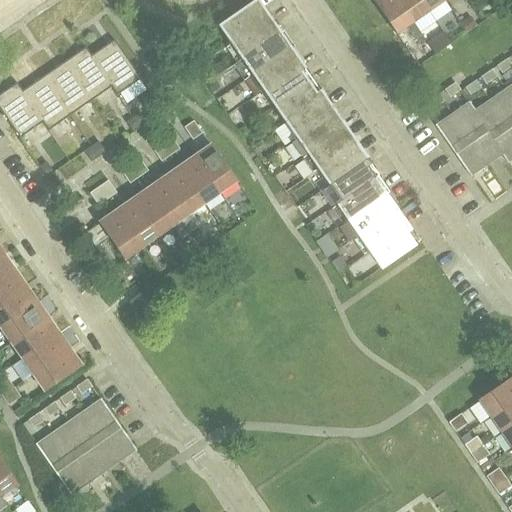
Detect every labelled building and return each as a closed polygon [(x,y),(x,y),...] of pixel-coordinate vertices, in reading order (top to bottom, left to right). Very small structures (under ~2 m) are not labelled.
[(413,25),(396,0),(372,0),(397,36),(413,25)] [(420,0),(396,0),(413,25),(429,13),(420,0)] [(443,0),(420,0),(429,13),(445,2),(443,0)] [(269,18),(257,1),(220,27),(232,44),(269,18)] [(232,44),(242,60),(280,34),(269,18),(232,44)] [(471,18),(461,25),(467,34),(477,27),(471,18)] [(242,60),(253,75),(291,49),(280,34),(242,60)] [(107,45),(91,56),(91,57),(112,87),(111,88),(117,96),(141,79),(114,40),(112,42),(107,45)] [(91,102),(111,88),(112,87),(91,57),(91,56),(86,48),(81,51),(77,54),(64,63),(91,102)] [(264,91),(302,65),(291,49),(253,75),(264,91)] [(511,64),(508,58),(497,66),(502,74),(511,66),(511,64)] [(222,62),(210,70),(215,78),(228,70),(222,62)] [(70,116),(91,102),(64,63),(60,66),(56,69),(43,77),(70,116)] [(264,91),(275,107),(313,81),(302,65),(264,91)] [(492,70),(481,77),(486,85),(497,77),(492,70)] [(34,83),(22,91),(22,92),(43,123),(42,123),(48,131),(70,116),(43,77),(39,80),(34,83)] [(215,79),(207,85),(213,94),(221,89),(215,79)] [(313,81),(275,107),(286,123),(324,97),(313,81)] [(476,81),(465,88),(470,96),(481,88),(476,81)] [(0,110),(4,116),(7,120),(12,128),(20,139),(42,123),(43,123),(22,92),(22,91),(17,83),(0,94),(0,110)] [(445,91),(450,98),(460,91),(455,84),(445,91)] [(511,97),(507,90),(491,101),(511,132),(511,97)] [(439,95),(429,102),(433,109),(444,102),(439,95)] [(286,123),(297,138),(335,112),(324,97),(286,123)] [(509,163),(511,161),(511,132),(491,101),(475,111),(504,155),(509,163)] [(469,103),(453,114),(488,166),(504,155),(475,111),(469,103)] [(346,128),(335,112),(297,138),(308,154),(346,128)] [(140,113),(133,118),(140,128),(147,124),(140,113)] [(488,166),(453,114),(436,126),(471,178),(488,166)] [(133,133),(140,128),(133,118),(126,123),(133,133)] [(195,122),(185,128),(194,140),(203,134),(195,122)] [(308,154),(319,170),(357,144),(346,128),(308,154)] [(163,143),(171,155),(181,149),(172,137),(163,143)] [(98,142),(91,147),(99,157),(106,152),(98,142)] [(154,149),(162,162),(171,155),(163,143),(154,149)] [(330,186),(368,160),(357,144),(319,170),(330,186)] [(212,145),(196,156),(222,193),(238,182),(212,145)] [(91,147),(84,152),(92,162),(99,157),(91,147)] [(206,204),(222,193),(196,156),(180,167),(206,204)] [(149,171),(141,159),(132,165),(140,177),(149,171)] [(337,204),(337,205),(374,179),(375,180),(380,177),(368,160),(330,186),(341,201),(337,204)] [(39,167),(46,178),(54,173),(46,162),(39,167)] [(131,183),(140,177),(132,165),(122,171),(131,183)] [(180,167),(164,178),(189,215),(206,204),(180,167)] [(173,226),(189,215),(164,178),(148,189),(173,226)] [(386,195),(375,180),(374,179),(337,205),(348,221),(386,195)] [(109,180),(100,186),(108,199),(117,192),(109,180)] [(99,205),(108,199),(100,186),(91,193),(99,205)] [(173,226),(148,189),(132,200),(157,238),(173,226)] [(348,221),(359,237),(396,211),(386,195),(348,221)] [(141,249),(157,238),(132,200),(116,211),(141,249)] [(141,249),(116,211),(99,222),(125,260),(141,249)] [(359,237),(370,253),(407,227),(396,211),(359,237)] [(407,227),(370,253),(382,269),(419,243),(407,227)] [(328,237),(316,245),(327,261),(339,253),(328,237)] [(0,282),(16,271),(5,255),(0,258),(0,282)] [(341,257),(331,263),(339,274),(348,268),(341,257)] [(0,305),(27,287),(16,271),(0,282),(0,305)] [(27,287),(0,305),(0,326),(1,328),(38,303),(27,287)] [(148,288),(128,302),(136,314),(156,300),(148,288)] [(49,319),(38,303),(1,328),(12,344),(49,319)] [(12,344),(23,360),(60,334),(49,319),(12,344)] [(71,350),(60,334),(23,360),(34,376),(71,350)] [(71,350),(34,376),(45,392),(82,366),(71,350)] [(511,378),(479,401),(490,417),(511,401),(511,378)] [(0,384),(0,393),(2,397),(14,388),(8,379),(0,384)] [(83,394),(93,387),(88,379),(78,387),(83,394)] [(14,388),(2,397),(8,406),(21,397),(14,388)] [(60,399),(65,406),(76,399),(71,391),(60,399)] [(102,399),(86,410),(121,461),(137,450),(102,399)] [(511,401),(490,417),(501,433),(511,425),(511,401)] [(60,410),(55,402),(44,409),(49,417),(60,410)] [(105,472),(121,461),(86,410),(70,421),(105,472)] [(44,420),(39,413),(28,420),(33,428),(44,420)] [(462,414),(449,423),(455,432),(468,423),(462,414)] [(89,484),(105,472),(70,421),(53,433),(89,484)] [(511,425),(501,433),(511,448),(511,425)] [(72,495),(89,484),(53,433),(37,444),(72,495)] [(477,436),(464,445),(471,455),(483,446),(477,436)] [(471,455),(477,463),(489,455),(483,446),(471,455)] [(0,459),(0,494),(2,497),(18,486),(0,459)] [(492,487),(505,478),(498,468),(486,477),(492,487)] [(492,487),(498,495),(511,487),(505,478),(492,487)] [(35,511),(28,502),(13,511),(35,511)]
